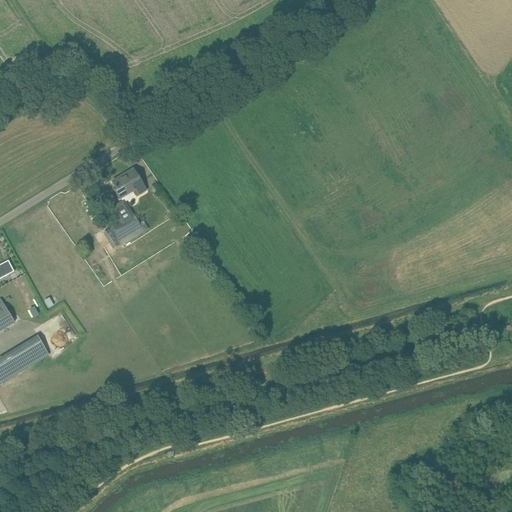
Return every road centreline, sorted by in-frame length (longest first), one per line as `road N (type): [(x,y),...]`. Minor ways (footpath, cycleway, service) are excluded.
road 1 (track): [(0,435),(487,304)]
road 2 (unclassified): [(0,221),(359,0)]
road 3 (track): [(120,146),(111,126),(43,57),(7,0)]
